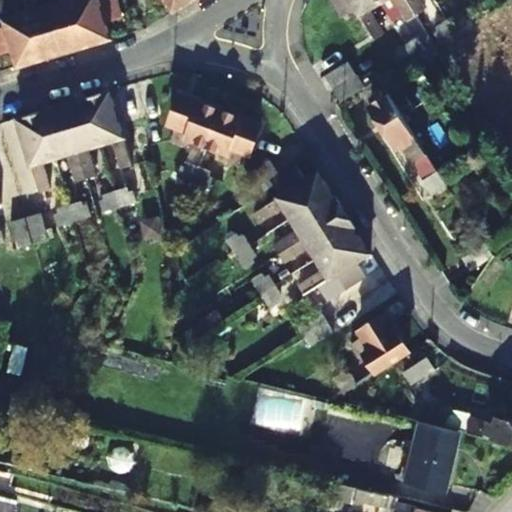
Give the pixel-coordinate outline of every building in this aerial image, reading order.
[(19,69),(40,63),(27,15),(16,18),(11,0),(0,0),(8,29),(0,31),(0,57),(15,53),(19,69)] [(37,0),(40,11),(27,15),(40,63),(65,55),(50,0),(37,0)] [(60,0),(50,0),(65,55),(90,48),(77,2),(62,6),(60,0)] [(81,0),(77,2),(90,48),(112,42),(107,26),(123,22),(117,0),(106,0),(101,2),(100,0),(81,0)] [(165,0),(174,13),(193,1),(192,0),(165,0)] [(386,35),(372,10),(382,4),(380,0),(332,0),(344,19),(358,10),(376,40),(386,35)] [(380,0),(382,4),(388,0),(395,0),(408,21),(418,15),(408,0),(380,0)] [(427,10),(421,0),(408,0),(418,15),(427,10)] [(447,19),(456,34),(471,26),(465,15),(461,18),(458,13),(447,19)] [(442,43),(456,34),(447,19),(437,25),(439,30),(435,33),(442,43)] [(406,44),(416,59),(431,51),(425,40),(420,42),(417,38),(406,44)] [(401,69),(416,59),(406,44),(396,50),(399,55),(395,58),(401,69)] [(358,73),(352,62),(328,75),(335,87),(358,73)] [(359,74),(336,88),(337,91),(361,77),(359,74)] [(361,77),(337,91),(343,101),(366,87),(361,77)] [(111,93),(88,100),(102,149),(114,146),(123,174),(133,171),(111,93)] [(406,150),(414,164),(429,155),(391,94),(374,105),(400,146),(408,141),(411,146),(406,150)] [(210,150),(224,113),(183,97),(172,128),(178,131),(173,144),(188,151),(191,143),(210,150)] [(99,181),(92,152),(102,149),(88,100),(66,106),(70,119),(88,184),(99,181)] [(43,113),(58,163),(70,159),(78,187),(88,184),(70,119),(66,106),(43,113)] [(45,167),(58,163),(43,113),(20,120),(43,197),(52,195),(45,167)] [(250,158),(262,127),(224,113),(210,150),(227,158),(225,164),(241,171),(246,156),(250,158)] [(190,169),(184,167),(180,177),(196,183),(202,168),(192,164),(190,169)] [(213,178),(215,173),(202,168),(196,183),(213,190),(217,179),(213,178)] [(276,178),(270,169),(247,183),(253,193),(276,178)] [(260,229),(285,212),(291,222),(333,194),(319,175),(306,185),(297,171),(275,186),(284,199),(254,220),(260,229)] [(433,193),(436,197),(450,188),(440,172),(430,178),(433,182),(429,184),(433,193)] [(254,196),(277,180),(276,178),(253,193),(254,196)] [(130,199),(129,194),(118,197),(123,214),(139,209),(135,198),(130,199)] [(346,214),(333,194),(291,222),(299,233),(274,249),(281,259),(346,214)] [(107,207),(102,208),(106,219),(123,214),(118,197),(105,201),(107,207)] [(85,212),(83,208),(72,211),(77,229),(93,224),(90,211),(85,212)] [(61,219),(57,220),(60,234),(77,229),(72,211),(61,214),(61,219)] [(360,235),(346,214),(281,259),(287,268),(312,252),(319,263),(360,235)] [(41,220),(27,224),(35,251),(49,247),(41,220)] [(33,252),(25,225),(11,229),(19,255),(33,252)] [(3,235),(2,230),(0,230),(0,247),(12,244),(9,233),(3,235)] [(374,254),(360,235),(319,263),(326,273),(302,289),(308,299),(339,278),(348,291),(369,277),(360,263),(374,254)] [(237,259),(250,250),(244,240),(240,242),(237,239),(227,245),(237,259)] [(461,256),(468,269),(492,255),(484,242),(461,256)] [(237,259),(246,274),(256,267),(254,263),(258,261),(250,250),(237,259)] [(265,300),(279,291),(272,281),(268,283),(266,280),(256,286),(265,300)] [(265,300),(276,314),(285,309),(282,305),(286,302),(279,291),(265,300)] [(330,320),(323,309),(300,323),(307,335),(315,346),(337,332),(330,320)] [(376,374),(409,352),(386,316),(360,332),(364,338),(352,346),(372,376),(376,374)] [(403,365),(410,381),(435,370),(428,354),(403,365)] [(348,394),(361,384),(354,373),(350,376),(347,371),(337,377),(348,394)] [(445,409),(434,406),(429,423),(447,428),(451,415),(445,414),(445,409)] [(470,414),(466,432),(511,441),(511,419),(495,415),(492,427),(485,425),(487,419),(470,414)] [(405,484),(446,494),(460,433),(420,424),(405,484)] [(378,494),(341,485),(336,508),(341,509),(343,502),(352,504),(353,501),(385,508),(388,497),(378,494)] [(431,511),(415,508),(415,506),(394,502),(392,510),(385,508),(380,507),(378,511),(431,511)]
